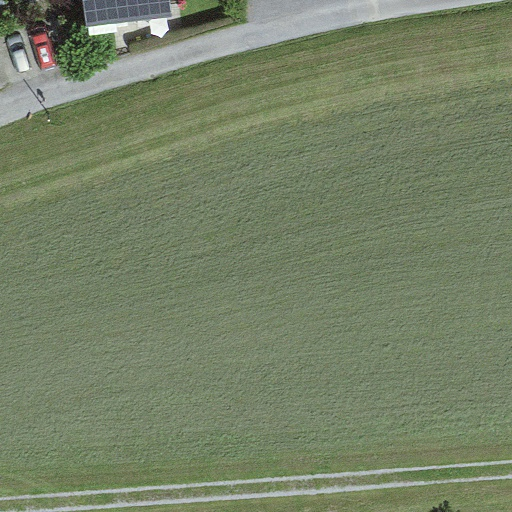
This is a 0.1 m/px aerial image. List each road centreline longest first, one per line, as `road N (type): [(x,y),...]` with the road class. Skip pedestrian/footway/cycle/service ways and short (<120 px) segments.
road 1 (track): [(511,469),(0,506)]
road 2 (unclassified): [(0,115),(235,38),(432,0)]
